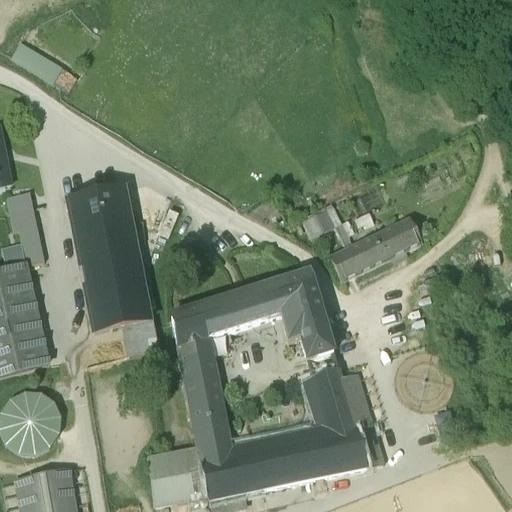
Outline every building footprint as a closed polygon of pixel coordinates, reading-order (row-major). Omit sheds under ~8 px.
[(58,70),(16,45),(8,59),(49,85),(58,70)] [(0,143),(0,191),(9,190),(0,143)] [(119,193),(68,206),(71,224),(123,211),(119,193)] [(40,267),(25,197),(4,202),(10,230),(16,229),(25,270),(40,267)] [(301,223),(310,242),(341,227),(332,208),(301,223)] [(123,211),(71,224),(92,339),(148,326),(123,211)] [(430,243),(421,222),(409,228),(419,248),(430,243)] [(408,226),(380,239),(391,263),(419,250),(419,248),(409,228),(408,226)] [(380,239),(328,263),(340,287),(391,263),(380,239)] [(22,270),(0,274),(0,377),(42,369),(22,270)] [(340,390),(335,374),(309,381),(323,430),(312,433),(316,444),(233,461),(210,343),(290,317),(304,366),(331,358),(317,308),(308,276),(170,321),(177,354),(197,455),(147,465),(151,511),(206,502),(207,511),(242,511),(240,500),(364,474),(364,473),(381,470),(372,440),(370,440),(355,386),(340,390)] [(0,418),(0,426),(1,432),(7,443),(17,450),(28,452),(40,450),(50,444),(56,434),(58,423),(56,411),(50,402),(40,396),(29,393),(18,395),(8,401),(2,411),(0,418)] [(71,511),(65,474),(17,482),(22,511),(71,511)]
